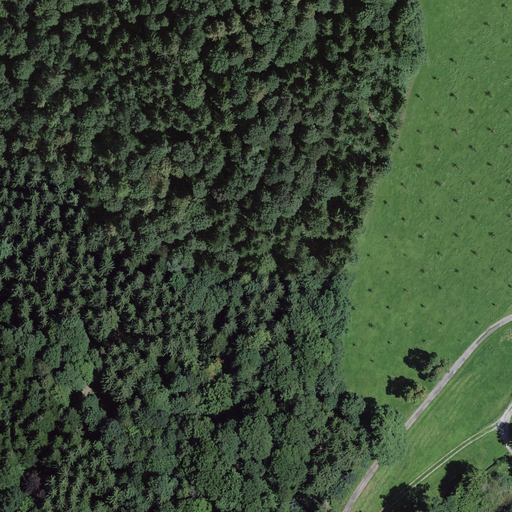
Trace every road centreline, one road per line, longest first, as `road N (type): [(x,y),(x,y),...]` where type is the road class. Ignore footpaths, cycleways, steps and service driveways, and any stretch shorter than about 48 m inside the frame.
road 1 (track): [(1,511),(67,421),(320,0)]
road 2 (track): [(511,318),(466,354),(346,511)]
road 3 (track): [(501,423),(384,511)]
